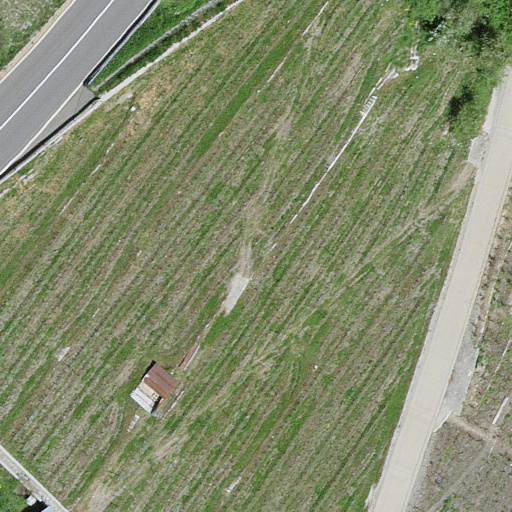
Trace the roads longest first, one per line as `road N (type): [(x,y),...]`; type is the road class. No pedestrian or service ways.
road 1 (unclassified): [(511,115),(389,511)]
road 2 (secondary): [(0,128),(112,0)]
